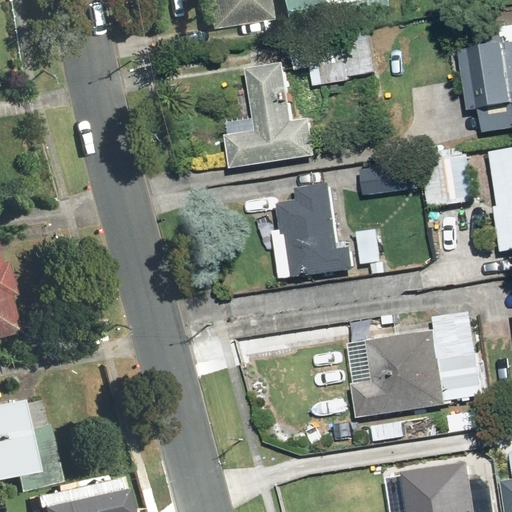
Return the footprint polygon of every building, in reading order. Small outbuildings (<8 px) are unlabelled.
[(208,1),(212,29),(271,22),(268,0),(197,0),(198,3),(208,1)] [(278,0),(284,32),(288,31),(385,15),(382,0),(278,0)] [(510,47),(470,51),(477,114),(484,113),(486,134),(511,131),(511,25),(508,26),(510,47)] [(314,74),(317,87),(380,75),(372,34),(300,48),(306,75),(314,74)] [(232,124),(241,169),(323,157),(317,120),(299,123),(290,65),(255,71),(263,119),(232,124)] [(428,155),(435,209),(480,203),(473,149),(428,155)] [(511,250),(511,149),(498,151),(508,251),(511,250)] [(367,171),(369,198),(410,195),(408,168),(367,171)] [(281,235),(289,280),(354,272),(343,185),(302,191),(303,203),(286,206),(289,234),(281,235)] [(363,233),(368,267),(391,263),(385,229),(363,233)] [(0,338),(19,333),(8,295),(14,294),(5,261),(2,262),(0,255),(0,338)] [(357,342),(364,417),(452,409),(452,402),(488,399),(484,356),(446,360),(444,334),(357,342)] [(0,477),(16,474),(18,486),(61,477),(49,421),(27,426),(21,399),(0,403),(0,477)] [(474,462),(408,473),(414,511),(500,511),(494,473),(476,476),(474,462)] [(132,511),(124,476),(42,494),(46,511),(132,511)]
